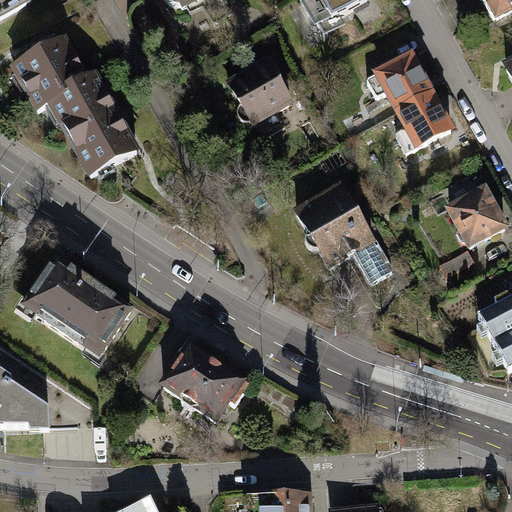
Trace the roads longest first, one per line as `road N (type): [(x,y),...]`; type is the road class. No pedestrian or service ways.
road 1 (residential): [(0,474),(134,480),(434,462),(470,449),(481,425)]
road 2 (residential): [(244,325),(256,299),(241,248),(97,0)]
road 3 (secondary): [(0,163),(244,325)]
road 4 (secondary): [(244,325),(350,379),(481,425)]
road 5 (residential): [(511,175),(415,0)]
